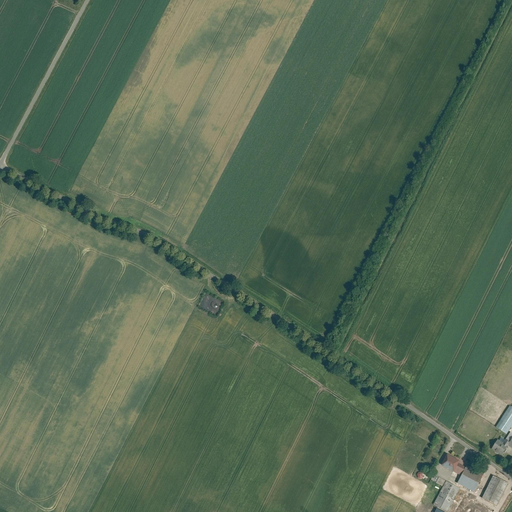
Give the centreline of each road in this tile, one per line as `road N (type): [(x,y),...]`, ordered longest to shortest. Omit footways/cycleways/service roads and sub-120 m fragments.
road 1 (unclassified): [(0,166),(158,241),(511,479)]
road 2 (unclassified): [(0,159),(82,0)]
